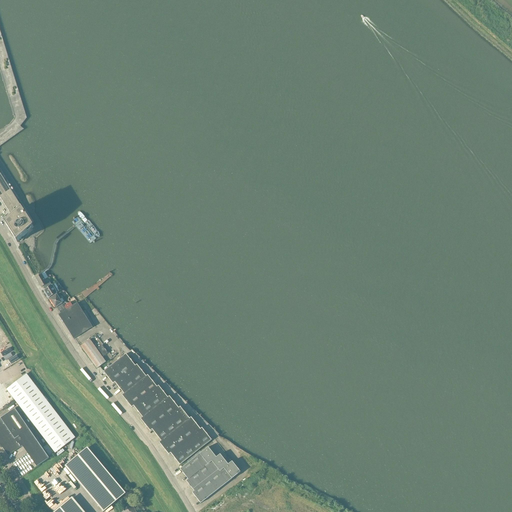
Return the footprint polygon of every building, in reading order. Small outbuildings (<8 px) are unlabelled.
[(24,207),(0,168),(0,200),(6,211),(4,212),(4,213),(4,214),(3,214),(9,220),(5,223),(17,242),(34,227),(32,223),(22,208),(24,207)] [(47,283),(41,274),(35,278),(41,287),(43,286),(44,289),(51,284),(49,282),(47,283)] [(58,292),(54,284),(44,290),(49,298),(58,292)] [(62,303),(56,294),(49,299),(55,308),(62,303)] [(65,309),(62,304),(56,307),(60,313),(65,309)] [(92,328),(77,304),(73,306),(58,315),(73,339),(82,333),(92,328)] [(102,357),(108,353),(102,345),(96,349),(89,340),(80,346),(97,368),(106,362),(102,357)] [(189,419),(180,407),(178,408),(169,396),(167,398),(158,386),(156,387),(147,375),(146,377),(136,365),(135,366),(125,354),(103,372),(113,384),(115,382),(124,394),(122,395),(132,407),(134,406),(142,417),(141,419),(150,431),(152,429),(161,441),(159,442),(169,454),(171,453),(180,465),(211,440),(201,428),(200,429),(191,418),(189,419)] [(51,407),(26,374),(6,390),(55,453),(75,438),(51,407)] [(49,458),(15,408),(0,418),(0,447),(1,448),(2,448),(2,447),(8,456),(21,447),(23,446),(37,466),(49,458)] [(234,477),(240,472),(232,461),(228,464),(220,454),(216,457),(208,447),(180,469),(188,479),(186,481),(194,491),(192,493),(201,503),(233,478),(234,480),(236,479),(234,477)] [(104,511),(126,494),(88,448),(82,452),(65,467),(103,511),(104,511)] [(82,511),(70,498),(52,511),(82,511)]
